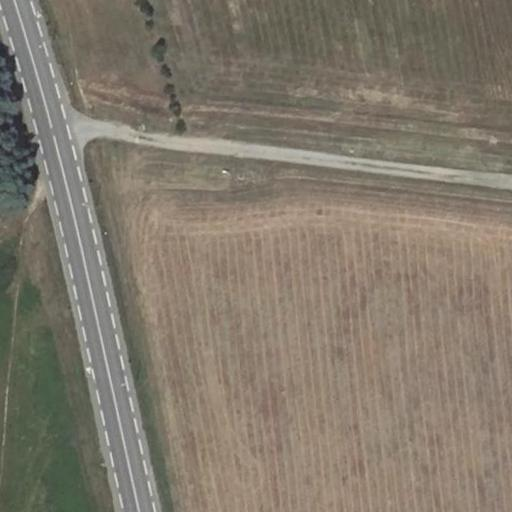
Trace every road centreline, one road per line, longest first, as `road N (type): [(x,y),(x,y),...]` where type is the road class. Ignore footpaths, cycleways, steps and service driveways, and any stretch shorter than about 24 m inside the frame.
road 1 (unclassified): [(511,182),(49,120)]
road 2 (secondary): [(137,511),(49,120)]
road 3 (secondary): [(49,120),(11,0)]
